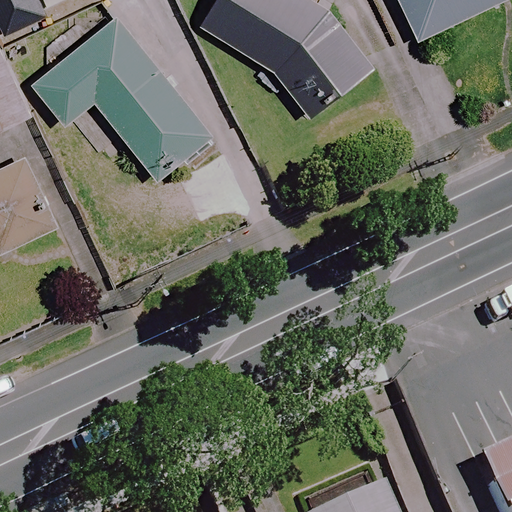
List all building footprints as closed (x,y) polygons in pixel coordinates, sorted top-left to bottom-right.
[(312,2),(309,0),(214,0),(202,20),(274,76),(307,119),(370,71),(312,2)] [(396,0),(415,41),(508,0),(396,0)] [(36,53),(45,65),(26,80),(64,128),(94,105),(156,185),(212,141),(113,13),(93,29),(83,17),(36,53)] [(0,131),(28,119),(0,56),(0,131)] [(0,253),(50,229),(17,162),(0,170),(0,253)] [(511,511),(511,445),(480,461),(504,511),(511,511)] [(396,511),(383,482),(316,511),(396,511)]
